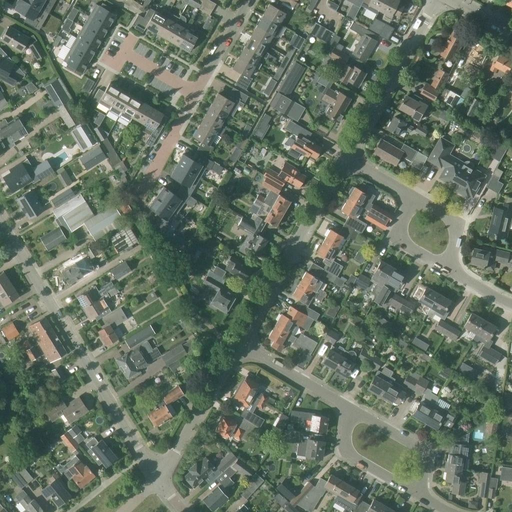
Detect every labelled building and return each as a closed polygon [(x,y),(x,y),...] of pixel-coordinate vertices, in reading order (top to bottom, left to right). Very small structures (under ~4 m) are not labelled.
[(18,2),(14,9),(26,16),(23,21),(34,27),(38,21),(36,20),(42,10),(24,0),(17,0),(17,1),(18,2)] [(24,0),(42,10),(47,0),(48,0),(50,1),(49,0),(24,0)] [(132,0),(130,4),(141,11),(143,6),(132,0)] [(201,5),(200,5),(192,0),(189,0),(187,3),(198,10),(198,9),(201,5)] [(216,4),(208,0),(203,0),(202,3),(212,9),(216,4)] [(311,11),(317,0),(311,0),(306,8),(311,11)] [(336,11),(338,6),(328,0),(327,0),(327,1),(327,4),(327,6),(329,8),(336,11)] [(377,14),(379,11),(384,0),(370,0),(366,9),(377,14)] [(384,0),(379,11),(384,13),(381,19),(388,23),(393,14),(397,16),(403,6),(397,3),(398,0),(384,0)] [(95,4),(88,16),(108,27),(115,15),(108,11),(110,8),(102,3),(100,6),(95,4)] [(212,9),(202,3),(201,3),(200,5),(201,5),(198,9),(209,15),(212,9)] [(263,14),(279,24),(285,13),(288,15),(292,10),(281,4),(278,9),(269,4),(263,14)] [(344,16),(351,20),(352,20),(359,8),(353,5),(349,12),(345,10),(342,15),(344,16)] [(146,27),(156,33),(165,17),(168,12),(163,9),(160,15),(155,11),(149,7),(144,17),(138,14),(132,24),(135,26),(134,28),(142,33),(146,27)] [(77,12),(72,9),(67,18),(72,21),(77,12)] [(165,17),(156,33),(166,39),(176,23),(176,24),(179,18),(168,12),(165,17)] [(283,26),(279,24),(263,14),(257,25),(273,34),(277,37),(283,26)] [(176,23),(166,39),(177,45),(186,30),(189,25),(184,23),(184,22),(185,21),(185,20),(184,18),(184,17),(183,16),(182,15),(181,15),(179,18),(176,24),(176,23)] [(88,16),(82,27),(102,38),(108,27),(88,16)] [(72,21),(67,18),(61,29),(68,33),(70,29),(69,28),(72,21)] [(370,23),(367,29),(371,31),(375,25),(382,29),(385,23),(375,18),(372,23),(370,23)] [(309,33),(315,36),(321,25),(315,22),(309,33)] [(382,29),(378,35),(387,40),(394,28),(385,23),(382,29)] [(186,30),(177,45),(188,52),(193,44),(197,46),(204,33),(196,29),(189,25),(186,30)] [(267,45),(273,34),(257,25),(251,35),(267,45)] [(321,25),(315,36),(320,39),(326,28),(321,25)] [(82,27),(76,38),(96,49),(102,38),(82,27)] [(9,28),(2,40),(21,51),(26,44),(28,45),(36,41),(32,35),(27,38),(9,28)] [(328,44),(334,33),(326,28),(320,39),(328,44)] [(454,30),(447,43),(441,55),(453,61),(463,42),(462,42),(465,35),(454,30)] [(334,33),(328,44),(341,51),(343,46),(337,43),(340,37),(334,33)] [(353,54),(366,61),(377,41),(365,34),(353,54)] [(267,45),(251,35),(245,46),(261,55),(266,58),(268,54),(263,50),(267,45)] [(291,45),(296,47),(302,37),(297,35),(291,45)] [(76,38),(70,49),(89,60),(96,49),(76,38)] [(28,45),(37,59),(44,54),(36,41),(28,45)] [(473,48),(469,54),(470,54),(466,61),(483,70),(490,58),(485,55),(489,48),(477,42),(474,48),(473,48)] [(290,58),(296,47),(291,45),(285,55),(290,58)] [(239,56),(255,66),(258,68),(261,64),(257,61),(261,55),(245,46),(239,56)] [(0,78),(4,80),(12,85),(16,78),(18,75),(23,78),(25,74),(10,58),(0,47),(0,78)] [(348,56),(333,47),(327,56),(342,65),(348,56)] [(70,49),(63,61),(67,63),(65,67),(74,71),(76,68),(83,72),(89,60),(70,49)] [(490,69),(495,73),(498,67),(508,72),(511,65),(511,60),(501,54),(496,63),(493,62),(490,69)] [(284,69),(290,58),(285,55),(279,66),(284,69)] [(241,73),(238,78),(248,84),(252,79),(248,77),(255,66),(239,56),(232,68),(241,73)] [(457,61),(446,82),(452,86),(464,65),(457,61)] [(269,104),(269,105),(286,115),(294,102),(287,98),(304,68),(301,66),(295,63),(294,63),(287,74),(286,74),(281,83),(281,84),(269,104)] [(352,68),(345,64),(337,78),(345,83),(347,79),(357,85),(365,72),(354,66),(352,68)] [(278,80),(284,69),(279,66),(273,77),(278,80)] [(439,69),(430,85),(440,91),(449,74),(439,69)] [(88,93),(94,82),(88,78),(81,89),(88,93)] [(235,84),(245,90),(248,84),(238,78),(235,84)] [(55,107),(69,99),(57,79),(43,87),(55,107)] [(271,79),(263,92),(269,96),(276,82),(271,79)] [(99,89),(93,99),(109,109),(111,105),(120,89),(116,87),(117,86),(110,82),(110,83),(109,83),(104,92),(99,89)] [(434,101),(440,91),(430,85),(426,83),(421,92),(434,101)] [(446,85),(436,103),(447,109),(457,91),(446,85)] [(240,99),(243,93),(233,87),(230,93),(240,99)] [(339,92),(335,90),(334,91),(328,87),(321,99),(332,105),(331,106),(329,105),(324,114),(339,122),(344,112),(342,111),(350,98),(339,92)] [(109,109),(108,110),(119,117),(122,112),(131,96),(120,89),(111,105),(109,109)] [(260,99),(265,95),(260,89),(255,93),(260,99)] [(472,117),(483,94),(475,90),(463,113),(472,117)] [(240,99),(230,93),(227,98),(218,93),(211,104),(228,113),(233,116),(239,105),(237,104),(239,101),(244,104),(248,96),(243,93),(240,99)] [(407,96),(400,107),(411,114),(410,116),(419,121),(428,105),(420,101),(421,99),(415,95),(413,99),(407,96)] [(122,112),(119,117),(129,122),(132,118),(141,102),(131,96),(122,112)] [(0,108),(1,110),(9,105),(4,98),(3,98),(0,99),(0,108)] [(81,120),(69,99),(55,107),(67,128),(81,120)] [(142,124),(152,108),(141,102),(132,118),(142,124)] [(222,124),(228,113),(211,104),(205,114),(222,124)] [(163,114),(152,108),(142,124),(139,129),(150,136),(147,141),(148,145),(151,146),(156,138),(160,131),(168,117),(162,114),(163,114)] [(93,122),(98,126),(105,115),(99,112),(93,122)] [(265,113),(253,135),(261,139),(269,125),(267,124),(271,117),(265,113)] [(226,127),(222,124),(205,114),(199,125),(215,135),(220,137),(226,127)] [(413,127),(406,123),(395,116),(388,129),(400,135),(403,129),(410,132),(413,127)] [(0,128),(0,127),(0,140),(23,126),(20,122),(18,118),(6,124),(9,129),(5,131),(3,132),(0,128)] [(290,132),(298,136),(291,148),(288,154),(297,159),(300,153),(308,157),(309,155),(315,159),(322,147),(315,143),(315,142),(307,138),(308,137),(309,137),(311,133),(289,120),(285,127),(291,131),(290,132)] [(39,135),(55,129),(52,121),(36,127),(39,135)] [(84,123),(70,131),(77,142),(82,138),(88,147),(96,142),(84,123)] [(241,135),(245,137),(251,127),(247,124),(241,135)] [(202,141),(196,152),(206,158),(209,152),(212,147),(209,145),(211,141),(216,144),(220,137),(215,135),(199,125),(193,136),(202,141)] [(414,131),(424,137),(427,131),(418,125),(414,131)] [(12,141),(26,132),(23,126),(0,140),(0,153),(14,145),(12,141)] [(94,128),(101,140),(106,138),(98,126),(94,128)] [(239,148),(245,137),(241,135),(235,145),(239,148)] [(106,138),(101,140),(108,152),(105,154),(113,149),(106,138)] [(462,185),(459,190),(461,190),(461,192),(463,194),(464,195),(466,195),(468,195),(470,195),(471,194),(474,196),(485,175),(473,168),(473,167),(473,166),(472,164),(470,163),(468,162),(466,162),(465,162),(464,163),(445,152),(450,143),(442,138),(430,159),(442,166),(443,164),(447,166),(444,171),(446,172),(443,178),(449,182),(454,181),(462,185)] [(401,156),(412,162),(417,151),(404,144),(400,150),(382,140),(375,154),(396,165),(401,156)] [(500,143),(492,158),(500,162),(508,147),(500,143)] [(99,146),(80,158),(87,170),(107,157),(99,146)] [(113,149),(105,154),(113,166),(120,161),(113,149)] [(182,154),(176,165),(200,178),(205,168),(209,170),(210,168),(219,174),(223,167),(198,153),(194,160),(182,154)] [(15,170),(4,177),(13,192),(25,184),(31,180),(33,183),(38,180),(53,171),(46,160),(32,168),(27,159),(21,163),(13,168),(15,170)] [(120,161),(113,166),(121,180),(125,187),(129,184),(122,172),(126,170),(121,161),(120,162),(120,161)] [(265,176),(281,185),(285,179),(284,180),(299,188),(305,176),(298,173),(299,170),(284,161),(277,174),(267,169),(264,175),(265,176)] [(176,165),(170,176),(182,183),(179,189),(190,196),(200,178),(176,165)] [(234,179),(238,170),(230,166),(226,175),(234,179)] [(71,183),(64,170),(56,175),(63,187),(71,183)] [(486,187),(498,193),(503,184),(498,181),(500,177),(494,173),(486,187)] [(150,195),(157,185),(144,176),(131,196),(139,201),(145,192),(150,195)] [(282,186),(281,185),(265,176),(260,184),(270,189),(265,198),(258,194),(256,198),(283,214),(290,201),(277,193),(282,186)] [(125,187),(121,180),(115,184),(116,186),(114,188),(118,196),(127,191),(125,187)] [(163,186),(156,196),(178,212),(190,196),(179,189),(175,195),(163,186)] [(350,195),(348,199),(361,206),(369,211),(372,205),(370,204),(375,196),(368,192),(367,195),(355,188),(354,188),(352,187),(349,194),(350,195)] [(54,208),(74,196),(70,189),(50,201),(54,208)] [(37,197),(33,190),(18,199),(29,218),(43,211),(36,198),(37,197)] [(59,226),(41,237),(49,250),(67,239),(65,235),(84,223),(91,235),(122,216),(121,216),(131,210),(124,198),(114,204),(94,215),(85,200),(85,201),(80,193),(53,210),(52,211),(56,217),(54,219),(59,226)] [(156,196),(148,207),(160,215),(156,220),(167,228),(178,212),(156,196)] [(242,217),(262,229),(266,221),(275,226),(276,225),(277,225),(281,220),(280,219),(283,214),(256,198),(254,202),(260,206),(255,214),(253,213),(249,221),(242,217)] [(349,215),(344,224),(354,230),(359,220),(355,217),(361,206),(348,199),(342,210),(349,215)] [(495,207),(489,229),(488,235),(506,240),(511,212),(511,204),(505,203),(503,209),(495,207)] [(372,205),(369,211),(388,222),(392,215),(373,204),(372,205)] [(369,211),(365,218),(384,229),(388,222),(369,211)] [(242,217),(237,226),(249,233),(239,250),(246,254),(249,248),(259,254),(260,253),(262,252),(264,249),(263,246),(267,240),(258,235),(262,229),(242,217)] [(331,230),(324,241),(336,248),(342,237),(348,240),(350,237),(354,240),(358,232),(354,230),(344,224),(338,234),(331,230)] [(138,241),(128,226),(109,238),(118,254),(138,241)] [(205,249),(202,252),(207,255),(216,243),(203,234),(197,242),(205,249)] [(326,264),(323,269),(337,276),(343,266),(333,261),(336,256),(338,257),(342,251),(336,248),(324,241),(321,246),(320,245),(316,251),(318,252),(317,253),(325,257),(322,262),(326,264)] [(85,250),(90,259),(101,252),(96,243),(85,250)] [(496,260),(507,263),(507,262),(511,263),(511,260),(511,253),(509,253),(509,254),(483,247),(482,250),(475,248),(472,262),(480,264),(479,266),(493,270),(496,260)] [(201,251),(194,248),(188,258),(195,262),(201,251)] [(358,251),(354,258),(362,263),(366,255),(358,251)] [(80,252),(71,258),(73,263),(61,271),(69,283),(82,274),(80,270),(88,265),(80,252)] [(227,263),(228,263),(225,268),(244,280),(245,279),(246,280),(249,274),(248,273),(250,269),(237,261),(237,260),(231,257),(227,263)] [(124,261),(109,270),(115,280),(130,271),(124,261)] [(371,278),(370,280),(376,283),(371,292),(376,296),(382,286),(383,285),(393,268),(381,261),(374,274),(371,278)] [(212,265),(209,271),(221,278),(225,272),(212,265)] [(376,296),(373,301),(381,305),(390,289),(395,291),(397,288),(405,275),(393,268),(383,285),(382,286),(376,296)] [(333,283),(337,276),(323,269),(319,275),(333,283)] [(209,270),(202,283),(217,291),(210,303),(225,312),(228,307),(230,307),(233,302),(232,301),(235,295),(220,286),(224,279),(221,278),(209,271),(209,270)] [(0,290),(11,284),(3,272),(0,274),(0,290)] [(306,272),(299,283),(323,297),(326,292),(320,289),(318,288),(322,281),(306,272)] [(349,284),(353,276),(347,273),(343,281),(349,284)] [(370,280),(359,273),(353,283),(364,289),(370,280)] [(77,297),(83,307),(94,300),(114,288),(110,281),(102,286),(102,288),(97,291),(94,286),(77,297)] [(299,283),(293,295),(300,299),(299,300),(299,301),(308,306),(309,306),(308,305),(313,297),(315,298),(321,302),(324,297),(323,297),(299,283)] [(11,284),(0,290),(0,307),(18,296),(11,284)] [(94,300),(83,307),(86,312),(85,313),(88,318),(89,317),(90,318),(98,312),(101,317),(111,311),(104,300),(118,291),(116,287),(114,288),(94,300)] [(426,314),(438,294),(426,287),(419,300),(425,304),(420,311),(426,314)] [(148,304),(157,299),(153,293),(145,298),(148,304)] [(391,304),(388,308),(395,313),(397,310),(398,310),(404,300),(394,294),(388,303),(391,304)] [(438,294),(426,314),(431,317),(433,314),(443,320),(448,310),(445,309),(450,300),(438,294)] [(404,300),(398,310),(407,316),(413,306),(404,300)] [(298,303),(294,309),(314,320),(316,321),(319,315),(298,303)] [(332,303),(326,313),(333,318),(339,307),(332,303)] [(101,319),(104,324),(101,326),(102,328),(98,331),(107,344),(117,338),(111,328),(127,319),(120,307),(101,319)] [(281,315),(275,326),(288,333),(294,322),(308,330),(314,320),(294,309),(291,307),(285,317),(281,315)] [(472,339),(483,320),(471,313),(464,326),(470,330),(467,336),(472,339)] [(34,336),(50,326),(45,317),(28,327),(34,336)] [(386,320),(381,329),(386,331),(391,323),(386,320)] [(439,320),(433,329),(444,335),(449,326),(439,320)] [(483,320),(472,339),(476,341),(477,340),(483,344),(483,345),(488,348),(492,341),(488,338),(495,326),(483,320)] [(8,340),(19,333),(12,322),(0,329),(8,340)] [(39,345),(56,335),(50,326),(34,336),(39,345)] [(282,344),(285,338),(293,343),(296,338),(288,333),(275,326),(269,337),(274,341),(271,346),(281,351),(284,346),(282,344)] [(449,326),(444,335),(454,340),(459,331),(449,326)] [(322,338),(332,344),(337,334),(327,329),(322,338)] [(56,335),(39,345),(45,354),(61,343),(56,335)] [(396,347),(401,345),(396,336),(392,338),(396,347)] [(306,350),(312,340),(307,337),(304,342),(298,339),(295,344),(306,350)] [(26,339),(17,345),(20,352),(30,346),(26,339)] [(129,351),(116,359),(121,368),(147,353),(152,349),(147,340),(142,343),(129,351)] [(312,340),(306,350),(311,353),(317,343),(312,340)] [(50,362),(67,352),(61,343),(45,354),(50,362)] [(181,345),(171,351),(176,359),(186,353),(181,345)] [(345,351),(345,350),(343,349),(344,348),(339,345),(337,348),(332,345),(330,349),(330,350),(323,363),(335,369),(345,351)] [(500,355),(483,345),(477,354),(494,364),(500,355)] [(39,356),(32,346),(24,351),(31,361),(39,356)] [(362,348),(356,358),(368,364),(373,354),(362,348)] [(345,351),(335,369),(346,376),(354,363),(352,362),(355,356),(355,355),(355,354),(354,353),(354,352),(353,351),(352,351),(351,350),(350,350),(349,351),(348,351),(347,352),(345,351)] [(432,352),(430,357),(442,362),(444,356),(432,352)] [(147,358),(149,356),(147,353),(121,368),(127,377),(131,375),(133,377),(141,372),(139,370),(150,363),(147,358)] [(373,354),(368,364),(377,369),(382,359),(373,354)] [(467,375),(472,368),(462,362),(458,369),(467,375)] [(66,378),(58,365),(50,370),(58,383),(66,378)] [(380,395),(391,376),(390,376),(393,371),(384,366),(381,371),(378,370),(375,375),(368,389),(380,395)] [(401,384),(412,390),(418,381),(414,379),(417,374),(411,371),(408,375),(407,374),(401,384)] [(242,383),(239,388),(258,399),(262,392),(263,393),(270,381),(262,376),(258,383),(251,379),(251,380),(245,377),(244,379),(243,379),(241,382),(242,383)] [(391,376),(380,395),(392,402),(392,401),(397,404),(399,402),(405,392),(404,392),(407,388),(394,381),(395,379),(391,376)] [(422,396),(423,394),(426,389),(429,383),(419,378),(418,381),(412,390),(422,396)] [(165,401),(167,405),(170,403),(184,394),(178,385),(161,396),(165,401)] [(235,396),(234,398),(239,401),(238,402),(245,406),(243,409),(250,413),(255,405),(262,409),(265,403),(258,399),(239,388),(237,392),(236,392),(234,395),(235,396)] [(414,401),(409,410),(414,413),(413,414),(425,421),(438,398),(431,394),(432,392),(426,389),(423,394),(424,395),(422,398),(419,404),(414,401)] [(258,399),(265,403),(271,406),(275,400),(269,397),(269,396),(262,392),(258,399)] [(65,413),(71,421),(87,409),(79,398),(67,406),(62,399),(45,412),(52,422),(65,413)] [(449,405),(438,398),(425,421),(437,428),(439,424),(449,430),(457,416),(446,409),(449,405)] [(158,408),(149,414),(152,419),(151,421),(153,423),(154,424),(155,425),(171,416),(176,412),(170,403),(167,405),(165,401),(157,406),(158,408)] [(239,416),(251,423),(255,416),(250,413),(243,409),(239,416)] [(291,410),(290,420),(297,421),(303,422),(304,419),(311,420),(310,429),(325,431),(327,417),(312,415),(313,413),(305,412),(299,411),(291,410)] [(245,440),(249,434),(254,436),(258,428),(243,419),(239,427),(238,427),(236,431),(232,429),(236,422),(224,415),(220,422),(217,421),(214,427),(216,429),(216,430),(222,434),(222,435),(227,437),(229,433),(233,436),(239,440),(241,437),(245,440)] [(494,439),(497,422),(488,421),(485,438),(494,439)] [(316,434),(292,430),(291,439),(308,442),(308,447),(299,446),(298,456),(306,457),(306,456),(321,459),(324,441),(316,440),(316,434)] [(66,431),(59,436),(71,451),(78,446),(66,431)] [(448,454),(446,466),(461,469),(467,470),(469,458),(471,447),(464,446),(466,435),(456,440),(459,445),(450,443),(448,454)] [(85,444),(89,449),(87,451),(98,465),(102,461),(106,466),(116,458),(101,440),(98,442),(94,436),(85,444)] [(29,446),(33,453),(43,446),(39,439),(29,446)] [(221,472),(236,458),(230,451),(214,465),(221,472)] [(86,465),(84,467),(75,455),(63,464),(62,463),(60,465),(59,463),(55,466),(61,474),(62,472),(68,480),(72,477),(80,487),(94,476),(86,465)] [(192,471),(186,476),(187,477),(186,479),(189,482),(191,482),(195,486),(207,475),(206,474),(211,470),(210,469),(213,466),(204,456),(196,463),(195,464),(194,463),(191,466),(191,468),(190,469),(192,471)] [(217,486),(203,498),(208,504),(207,505),(211,509),(212,508),(213,509),(227,497),(230,494),(226,489),(234,482),(229,477),(237,469),(249,478),(255,469),(239,457),(216,478),(220,484),(217,487),(217,486)] [(13,467),(27,482),(32,478),(18,462),(13,467)] [(459,481),(461,469),(446,466),(444,480),(453,481),(451,493),(464,495),(466,482),(459,481)] [(511,467),(501,466),(499,479),(511,481),(511,467)] [(7,472),(20,488),(27,482),(13,467),(7,472)] [(58,505),(70,496),(66,491),(69,489),(56,472),(49,478),(52,482),(41,491),(47,498),(49,496),(50,497),(51,497),(58,505)] [(245,498),(263,480),(254,472),(239,493),(245,498)] [(478,496),(488,498),(489,488),(490,477),(491,473),(480,472),(478,482),(480,482),(478,496)] [(336,496),(344,482),(330,474),(326,481),(320,477),(315,487),(309,481),(297,494),(289,503),(293,507),(296,504),(310,511),(320,495),(321,496),(325,489),(336,496)] [(496,478),(490,477),(489,488),(488,498),(494,498),(495,488),(496,482),(495,482),(496,478)] [(292,488),(285,481),(278,489),(290,500),(298,491),(293,486),(292,488)] [(336,496),(333,501),(340,505),(345,509),(342,511),(352,511),(359,502),(363,495),(357,491),(358,490),(344,482),(336,496)] [(195,503),(200,494),(196,491),(190,500),(195,503)] [(32,501),(28,495),(20,502),(26,510),(23,511),(43,511),(34,499),(32,501)] [(283,508),(289,502),(284,497),(278,503),(283,508)] [(360,502),(354,511),(381,511),(385,506),(374,499),(369,507),(360,502)] [(477,508),(478,501),(469,500),(468,507),(477,508)]
